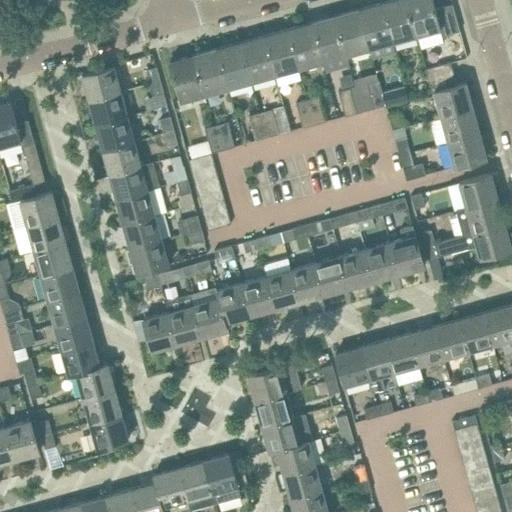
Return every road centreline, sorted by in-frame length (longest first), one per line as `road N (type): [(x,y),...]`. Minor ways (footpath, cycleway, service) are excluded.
road 1 (residential): [(0,68),(168,18)]
road 2 (unknown): [(439,407),(374,434),(391,511)]
